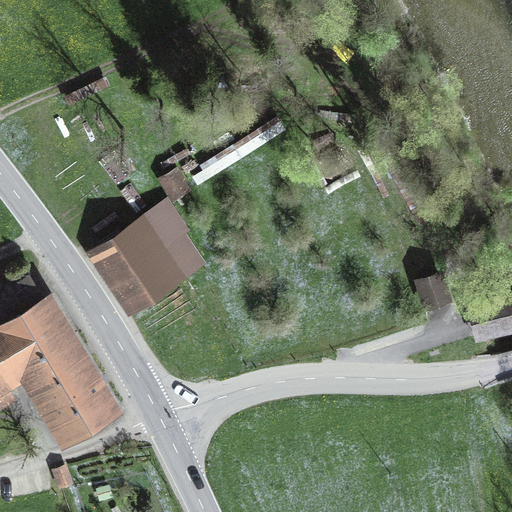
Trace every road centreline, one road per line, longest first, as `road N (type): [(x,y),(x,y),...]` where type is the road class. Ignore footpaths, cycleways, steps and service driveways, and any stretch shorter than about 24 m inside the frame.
road 1 (secondary): [(204,511),(121,347),(0,172)]
road 2 (track): [(309,378),(195,403),(0,467)]
road 3 (track): [(228,0),(0,115)]
road 4 (track): [(511,312),(309,378)]
road 5 (track): [(511,364),(434,379),(309,378)]
